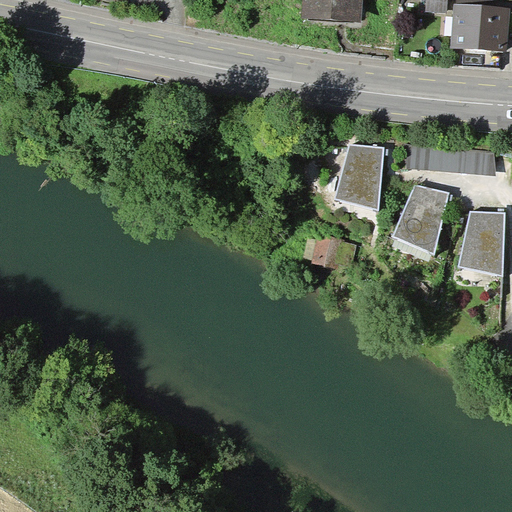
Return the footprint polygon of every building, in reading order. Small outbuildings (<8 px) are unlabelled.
[(367,0),(311,0),(310,19),(365,25),(367,0)] [(426,0),(426,15),(446,16),(446,0),(426,0)] [(511,12),(458,8),(455,49),(509,53),(511,12)] [(502,152),(412,145),(410,170),(500,177),(502,152)] [(385,151),(352,147),(340,199),(381,211),(385,151)] [(448,195),(418,186),(396,239),(436,253),(448,195)] [(506,214),(468,210),(461,267),(499,272),(506,214)] [(305,235),(303,251),(306,253),(305,258),(310,258),(311,263),(350,269),(355,242),(314,232),(313,236),(305,235)]
